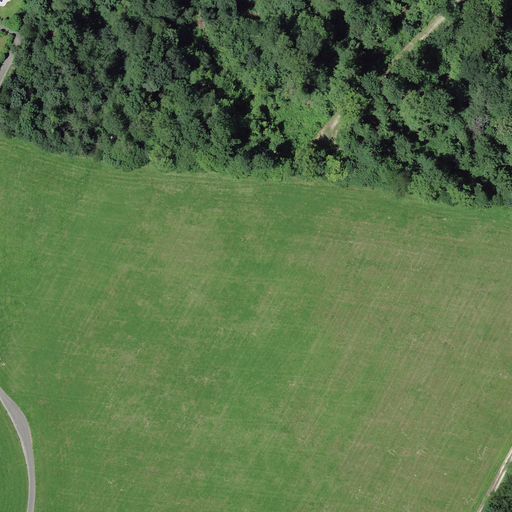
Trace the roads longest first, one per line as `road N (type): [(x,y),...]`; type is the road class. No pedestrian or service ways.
road 1 (track): [(312,149),(354,99),(467,0)]
road 2 (track): [(29,511),(19,425),(0,390)]
